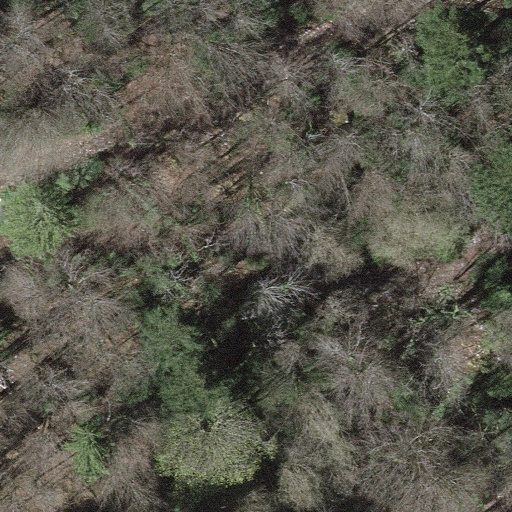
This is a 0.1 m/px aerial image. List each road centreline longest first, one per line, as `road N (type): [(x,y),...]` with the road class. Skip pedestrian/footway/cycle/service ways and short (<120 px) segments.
road 1 (track): [(511,238),(0,257)]
road 2 (track): [(0,164),(185,100),(411,0)]
